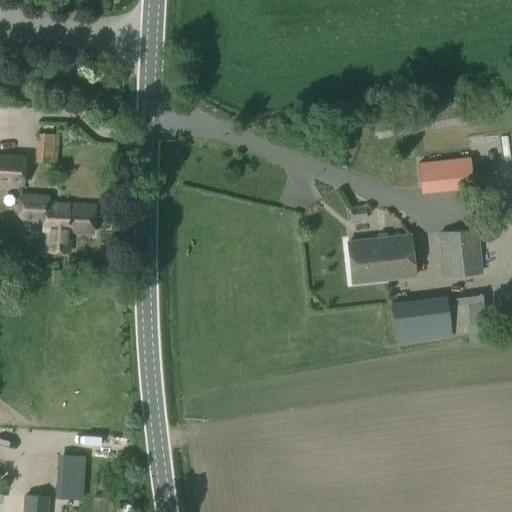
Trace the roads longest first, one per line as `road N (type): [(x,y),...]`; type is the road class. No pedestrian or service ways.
road 1 (tertiary): [(167,511),(152,388),(144,192),(149,0)]
road 2 (unknown): [(0,507),(12,462),(29,438),(159,442)]
road 3 (unknown): [(146,110),(47,107),(14,120),(0,141)]
road 4 (unknown): [(149,27),(0,14)]
